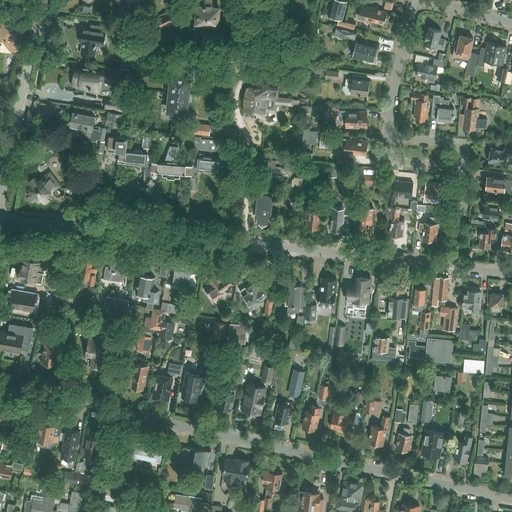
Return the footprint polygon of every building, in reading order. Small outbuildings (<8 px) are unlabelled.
[(194,25),(219,27),(221,6),(213,6),(212,0),(205,0),(205,1),(204,1),(203,0),(198,0),(198,4),(196,4),(194,25)] [(332,0),(328,17),(340,20),(342,20),(347,1),(342,0),(332,0)] [(130,23),(135,21),(127,5),(118,10),(124,22),(130,23)] [(363,5),(360,18),(384,24),(384,23),(386,22),(386,19),(386,18),(387,12),(363,5)] [(169,14),(157,19),(158,21),(155,22),(157,28),(161,26),(162,29),(173,23),(169,14)] [(0,22),(0,52),(6,53),(6,52),(11,53),(11,51),(20,53),(24,33),(13,31),(14,25),(0,22)] [(116,23),(114,35),(136,38),(137,31),(127,27),(128,25),(126,25),(126,23),(122,22),(121,24),(116,23)] [(82,53),(96,55),(97,46),(105,47),(107,32),(106,32),(106,27),(89,25),(89,30),(82,29),(81,35),(80,35),(79,39),(80,39),(80,42),(84,43),(82,53)] [(334,32),(338,33),(355,38),(357,31),(336,26),(334,32)] [(425,44),(443,48),(445,40),(439,38),(441,30),(429,28),(428,31),(427,31),(425,40),(426,41),(425,44)] [(452,57),(468,61),(465,73),(474,75),(479,54),(470,52),(473,38),(460,35),(459,39),(456,38),(452,57)] [(134,52),(150,55),(153,39),(137,37),(134,52)] [(375,62),(379,45),(357,39),(352,56),(375,62)] [(483,61),(501,65),(506,46),(488,42),(483,61)] [(178,52),(177,61),(184,61),(185,52),(178,52)] [(439,52),(437,60),(444,61),(446,54),(439,52)] [(123,53),(121,69),(129,70),(131,54),(123,53)] [(434,83),(438,67),(443,68),(445,62),(444,61),(437,60),(434,59),(433,65),(420,62),(417,76),(427,78),(426,81),(434,83)] [(101,70),(75,66),(73,78),(76,79),(75,85),(97,89),(99,82),(107,83),(107,82),(114,83),(115,73),(101,70)] [(496,80),(505,82),(507,69),(499,67),(496,80)] [(171,72),(169,93),(190,95),(192,74),(180,73),(181,69),(175,68),(174,72),(171,72)] [(325,78),(338,80),(339,72),(326,70),(325,78)] [(128,75),(122,74),(119,94),(124,95),(128,75)] [(352,80),(346,79),(345,86),(344,86),(344,87),(344,89),(345,90),(347,92),(349,93),(351,93),(368,95),(370,81),(352,79),(352,80)] [(245,91),(244,101),(293,105),(294,100),(294,99),(277,97),(278,89),(270,88),(268,84),(263,84),(261,88),(248,86),(245,91)] [(190,95),(169,93),(167,113),(169,114),(169,118),(177,119),(177,113),(188,114),(190,95)] [(429,105),(427,105),(428,95),(412,93),(411,99),(416,100),(414,116),(416,116),(415,119),(425,120),(425,118),(427,118),(429,105)] [(437,120),(438,120),(438,123),(444,124),(444,120),(453,121),(454,109),(449,108),(449,100),(444,100),(445,98),(440,97),(440,96),(434,95),(432,115),(437,115),(437,120)] [(465,107),(465,114),(463,127),(466,127),(468,129),(472,129),(473,128),(475,129),(476,127),(480,128),(487,128),(488,118),(477,117),(479,117),(479,108),(479,104),(481,104),(482,99),(477,99),(469,98),(463,97),(462,106),(465,107)] [(110,100),(107,100),(106,108),(121,111),(123,102),(115,101),(115,100),(110,99),(110,100)] [(293,105),(244,101),(243,110),(245,115),(258,116),(259,120),(265,121),(267,117),(268,113),(276,113),(277,105),(293,106),(293,105)] [(328,108),(328,119),(338,119),(338,108),(328,108)] [(105,126),(118,128),(120,128),(123,114),(108,111),(105,126)] [(367,112),(346,111),(346,129),(357,129),(357,126),(366,126),(367,112)] [(71,125),(83,128),(82,137),(90,138),(89,140),(97,142),(97,140),(104,142),(107,128),(99,126),(99,130),(93,129),(96,117),(73,112),(71,125)] [(190,133),(208,135),(209,124),(191,122),(190,133)] [(110,129),(108,148),(126,150),(127,137),(120,136),(121,130),(110,129)] [(311,138),(321,139),(322,132),(304,130),(302,143),(311,144),(311,138)] [(330,133),(322,132),(321,139),(320,147),(329,148),(330,133)] [(194,149),(220,151),(221,141),(201,139),(201,137),(195,137),(194,149)] [(367,141),(355,140),(342,138),(341,146),(345,147),(344,156),(353,157),(353,154),(366,155),(367,141)] [(511,144),(508,144),(507,150),(491,148),(489,162),(506,164),(507,156),(511,156),(511,144)] [(165,159),(180,160),(178,146),(170,145),(165,159)] [(152,172),(153,172),(154,162),(152,162),(153,149),(143,148),(143,150),(135,149),(135,151),(126,150),(108,148),(108,151),(119,152),(118,162),(145,165),(144,179),(151,180),(152,172)] [(190,165),(189,175),(191,175),(190,189),(196,190),(198,170),(226,173),(227,160),(225,160),(225,161),(212,159),(212,157),(205,156),(205,154),(196,153),(196,158),(195,157),(194,165),(193,165),(193,166),(190,165)] [(285,153),(284,169),(298,170),(299,155),(285,153)] [(89,184),(95,185),(97,186),(102,163),(94,161),(89,184)] [(181,174),(189,175),(190,165),(154,162),(153,172),(162,173),(163,176),(167,177),(167,178),(174,179),(175,177),(179,177),(181,174)] [(299,186),(298,190),(304,191),(305,187),(306,171),(307,171),(308,163),(300,162),(299,186)] [(275,167),(268,166),(259,165),(258,174),(270,175),(270,172),(274,172),(273,176),(280,177),(281,167),(275,167)] [(311,172),(315,175),(321,174),(322,170),(321,165),(311,167),(311,172)] [(331,177),(339,177),(339,168),(331,168),(331,177)] [(49,172),(41,178),(38,181),(33,179),(32,179),(32,180),(31,186),(28,188),(30,192),(30,197),(29,197),(30,198),(36,198),(38,202),(42,199),(47,200),(48,200),(48,199),(48,194),(60,186),(49,172)] [(362,175),(361,182),(372,183),(372,176),(362,175)] [(486,183),(485,187),(486,188),(486,190),(504,192),(503,201),(510,202),(511,181),(511,180),(506,180),(506,179),(487,177),(487,182),(486,183)] [(74,178),(72,186),(85,189),(87,181),(74,178)] [(393,194),(389,193),(387,206),(393,206),(394,200),(395,200),(399,198),(399,196),(411,197),(413,183),(395,181),(393,194)] [(426,182),(425,190),(422,190),(421,196),(438,198),(440,183),(426,182)] [(269,195),(262,194),(258,196),(256,213),(259,214),(258,224),(262,226),(262,228),(263,228),(264,227),(267,224),(268,215),(271,215),(273,198),(269,195)] [(306,205),(306,210),(305,217),(307,217),(306,227),(319,228),(321,212),(321,206),(316,205),(317,203),(315,202),(312,202),(310,203),(310,205),(306,205)] [(332,225),(332,228),(331,230),(342,231),(342,228),(347,229),(348,218),(344,218),(345,214),(345,208),(331,206),(330,212),(329,225),(332,225)] [(391,221),(390,235),(396,235),(397,237),(400,237),(401,236),(403,236),(404,221),(398,220),(399,207),(387,206),(386,220),(391,221)] [(483,218),(498,219),(500,207),(485,206),(483,218)] [(360,217),(359,233),(371,234),(371,232),(373,232),(374,227),(372,226),(373,208),(362,207),(360,217)] [(419,231),(424,232),(423,239),(428,239),(429,240),(433,241),(434,240),(435,240),(436,232),(437,232),(438,224),(435,224),(435,218),(430,217),(429,223),(424,222),(424,224),(420,223),(419,231)] [(511,235),(503,234),(501,249),(511,249),(511,223),(506,223),(505,229),(511,231),(511,235)] [(496,242),(497,234),(497,229),(486,228),(486,232),(480,231),(479,237),(480,237),(479,246),(490,247),(490,242),(496,242)] [(20,279),(37,282),(42,283),(45,264),(54,266),(56,252),(44,250),(42,262),(24,259),(22,269),(19,270),(18,276),(20,279)] [(123,264),(124,258),(113,257),(111,267),(106,266),(104,279),(123,281),(126,264),(123,264)] [(71,264),(68,279),(74,280),(78,281),(79,277),(89,279),(88,284),(94,285),(96,269),(91,268),(93,261),(83,259),(82,266),(77,265),(71,264)] [(176,264),(172,285),(188,288),(192,267),(176,264)] [(208,279),(211,285),(204,290),(211,301),(219,295),(218,294),(233,284),(227,275),(222,279),(219,278),(216,273),(208,279)] [(393,295),(403,296),(405,274),(395,274),(393,295)] [(143,302),(147,303),(147,306),(153,308),(153,304),(157,305),(159,291),(152,290),(154,277),(140,275),(136,293),(145,295),(143,302)] [(432,305),(441,306),(445,307),(445,301),(446,301),(449,278),(435,276),(432,305)] [(348,285),(346,300),(354,301),(353,307),(366,308),(367,302),(368,303),(371,279),(359,277),(359,282),(354,281),(354,285),(348,285)] [(319,305),(335,306),(336,293),(335,293),(337,280),(323,278),(323,286),(321,286),(319,305)] [(245,287),(241,290),(245,296),(252,295),(256,302),(271,291),(265,283),(261,286),(257,285),(254,281),(245,287)] [(286,305),(287,305),(287,312),(299,312),(299,306),(300,306),(300,305),(306,306),(307,287),(301,286),(301,285),(290,284),(289,297),(287,297),(286,305)] [(165,287),(161,310),(166,311),(177,313),(178,304),(169,302),(172,288),(165,287)] [(414,288),(413,303),(412,303),(412,310),(420,311),(421,304),(425,304),(426,289),(414,288)] [(473,315),(479,315),(481,291),(469,290),(469,294),(463,293),(462,308),(476,309),(476,310),(474,310),(473,315)] [(37,295),(18,291),(14,308),(33,313),(37,295)] [(491,293),(490,307),(490,311),(501,312),(503,294),(491,293)] [(103,311),(104,311),(126,315),(129,300),(106,296),(104,306),(103,311)] [(388,317),(407,319),(409,298),(390,296),(388,317)] [(273,300),(267,299),(264,313),(263,312),(263,314),(270,315),(273,300)] [(90,311),(91,304),(82,302),(81,309),(90,311)] [(306,302),(304,317),(315,318),(316,303),(306,302)] [(104,312),(104,311),(103,311),(104,306),(94,304),(93,310),(104,312)] [(457,308),(445,307),(441,306),(440,316),(444,316),(442,329),(455,330),(457,308)] [(151,317),(149,327),(148,328),(154,329),(160,330),(158,337),(171,340),(175,323),(164,320),(166,311),(161,310),(153,308),(151,317)] [(420,328),(421,328),(429,329),(431,312),(422,311),(420,328)] [(181,313),(179,322),(189,324),(190,315),(181,313)] [(112,316),(106,315),(102,315),(101,325),(111,326),(112,316)] [(111,329),(121,330),(122,317),(113,316),(111,329)] [(225,337),(228,323),(215,320),(214,322),(213,328),(212,335),(225,337)] [(0,331),(0,349),(21,353),(22,349),(29,350),(29,351),(33,327),(26,326),(9,323),(7,333),(0,331)] [(70,325),(62,323),(60,335),(67,337),(70,325)] [(247,325),(230,323),(228,342),(247,344),(248,331),(246,331),(247,325)] [(461,323),(460,331),(459,338),(476,340),(476,339),(477,331),(469,330),(470,324),(461,323)] [(137,326),(129,324),(126,340),(134,342),(137,326)] [(346,326),(337,325),(334,344),(344,345),(346,326)] [(149,352),(152,337),(152,335),(153,335),(154,329),(148,328),(145,327),(143,333),(140,332),(139,335),(136,349),(149,352)] [(428,342),(428,337),(429,335),(428,334),(429,329),(421,328),(420,334),(409,333),(408,339),(428,342)] [(291,334),(288,347),(297,349),(300,337),(291,334)] [(374,335),(372,351),(372,359),(387,361),(388,353),(390,337),(374,335)] [(85,357),(92,358),(91,367),(102,369),(106,347),(96,344),(97,338),(89,337),(85,357)] [(428,342),(427,346),(426,359),(451,361),(453,340),(428,337),(428,342)] [(473,350),(485,351),(487,339),(480,338),(479,344),(473,343),(473,350)] [(41,363),(56,366),(61,345),(46,341),(41,363)] [(426,359),(427,346),(415,345),(416,342),(409,341),(408,346),(410,346),(409,357),(426,359)] [(243,345),(239,362),(246,364),(250,347),(243,345)] [(398,347),(397,357),(405,358),(406,348),(398,347)] [(276,358),(278,351),(269,349),(268,356),(276,358)] [(465,358),(463,371),(483,373),(485,359),(465,358)] [(246,364),(239,362),(238,362),(234,382),(242,384),(246,364)] [(158,374),(153,397),(168,400),(170,391),(171,383),(173,377),(172,377),(173,376),(180,377),(182,365),(170,363),(167,376),(158,374)] [(148,366),(136,364),(135,371),(130,370),(127,385),(132,386),(131,386),(143,389),(148,366)] [(182,396),(184,396),(183,399),(192,401),(193,398),(199,399),(203,381),(209,383),(212,367),(201,365),(199,375),(187,372),(182,396)] [(262,380),(270,381),(273,368),(265,366),(262,380)] [(295,369),(291,386),(301,388),(305,372),(305,371),(295,369)] [(466,371),(457,371),(457,384),(465,385),(466,371)] [(434,390),(450,392),(452,377),(435,375),(434,390)] [(328,383),(336,384),(337,377),(329,376),(328,383)] [(242,409),(260,413),(262,406),(264,397),(264,396),(266,388),(248,384),(242,409)] [(315,430),(319,413),(320,414),(321,409),(326,410),(328,398),(327,398),(328,394),(330,386),(329,386),(325,385),(322,384),(319,396),(318,396),(316,402),(317,402),(316,406),(310,405),(308,411),(306,411),(303,427),(304,428),(305,429),(309,430),(311,429),(315,430)] [(329,399),(338,400),(341,387),(330,384),(330,386),(328,394),(330,395),(329,399)] [(224,391),(221,391),(218,407),(219,408),(219,409),(225,411),(226,409),(231,410),(234,394),(232,393),(232,389),(225,387),(224,391)] [(357,392),(355,403),(362,404),(364,393),(357,392)] [(364,412),(374,413),(380,415),(382,402),(366,399),(364,412)] [(431,401),(424,400),(421,421),(430,422),(432,404),(431,404),(431,401)] [(291,407),(289,406),(290,403),(283,401),(282,404),(279,403),(275,420),(276,420),(276,422),(282,423),(282,422),(288,423),(291,407)] [(456,409),(464,410),(465,403),(458,401),(456,409)] [(419,405),(412,405),(410,404),(408,423),(416,424),(419,405)] [(1,422),(9,424),(11,412),(4,410),(4,407),(0,405),(0,419),(2,420),(1,422)] [(397,408),(396,412),(394,422),(400,423),(403,409),(397,408)] [(25,410),(23,419),(29,420),(31,412),(25,410)] [(454,423),(457,423),(463,424),(465,412),(456,410),(454,423)] [(345,432),(347,423),(354,425),(355,418),(348,417),(346,417),(347,414),(334,411),(330,427),(338,429),(338,431),(345,432)] [(383,445),(387,428),(390,417),(383,416),(380,427),(372,425),(368,442),(383,445)] [(41,424),(38,441),(37,445),(57,449),(61,428),(41,424)] [(412,436),(409,435),(411,429),(404,428),(402,434),(399,433),(396,448),(409,451),(412,436)] [(80,431),(66,429),(61,456),(75,459),(80,431)] [(443,432),(427,429),(422,453),(438,456),(443,432)] [(89,433),(86,449),(80,448),(79,453),(85,454),(85,456),(96,458),(101,435),(89,433)] [(464,442),(458,441),(454,459),(457,459),(458,461),(462,462),(464,461),(466,461),(467,455),(469,455),(473,437),(465,436),(464,442)] [(0,452),(1,453),(1,447),(16,450),(18,443),(3,440),(3,439),(0,438),(0,452)] [(156,462),(156,461),(161,462),(163,448),(159,448),(159,447),(135,442),(132,457),(156,462)] [(26,456),(32,457),(31,460),(34,460),(36,454),(33,454),(34,448),(27,447),(26,456)] [(194,463),(208,466),(211,451),(197,448),(197,449),(183,447),(180,465),(185,465),(190,465),(194,463)] [(488,458),(475,457),(473,474),(486,476),(488,458)] [(232,460),(231,460),(226,459),(225,466),(224,468),(225,468),(223,474),(225,475),(225,478),(237,480),(237,477),(247,479),(248,472),(249,470),(250,464),(248,464),(249,461),(236,459),(236,461),(232,460)] [(0,477),(11,479),(12,472),(20,474),(22,463),(13,461),(12,467),(6,466),(6,464),(0,462),(0,477)] [(264,471),(262,482),(267,483),(265,499),(264,507),(271,508),(273,493),(271,493),(272,488),(273,488),(280,489),(282,473),(281,473),(280,471),(276,471),(275,472),(269,471),(264,471)] [(69,473),(68,482),(74,483),(76,474),(69,473)] [(96,476),(77,473),(75,483),(94,486),(96,476)] [(207,474),(204,488),(212,489),(215,475),(207,474)] [(49,491),(53,492),(61,493),(63,482),(52,479),(49,491)] [(337,497),(337,500),(332,499),(331,506),(335,507),(335,509),(352,511),(358,511),(363,484),(345,481),(342,498),(337,497)] [(312,491),(302,490),(299,511),(322,511),(325,498),(320,498),(321,491),(312,490),(312,491)] [(61,493),(53,492),(49,491),(48,497),(31,494),(30,500),(27,499),(24,511),(51,511),(53,501),(59,502),(61,493)] [(73,492),(71,504),(61,502),(59,511),(65,511),(89,511),(92,495),(73,492)] [(174,507),(181,508),(181,511),(188,511),(207,511),(209,503),(202,502),(203,498),(176,494),(174,507)] [(256,498),(255,510),(264,511),(264,507),(265,499),(256,498)] [(385,511),(378,510),(380,501),(366,499),(363,511),(385,511)] [(8,503),(6,511),(13,511),(15,504),(8,503)]
